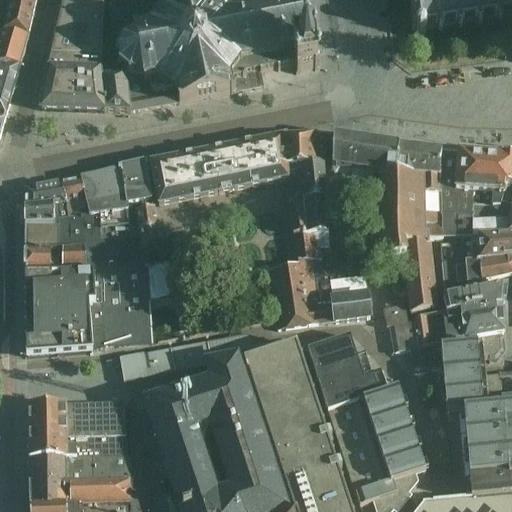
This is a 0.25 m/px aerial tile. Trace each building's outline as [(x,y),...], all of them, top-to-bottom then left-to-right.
[(103,116),(100,81),(99,75),(102,11),(104,0),(65,0),(62,15),(82,16),(84,6),(95,6),(96,33),(98,53),(99,73),(101,94),(103,116)] [(164,97),(176,95),(178,105),(177,106),(178,108),(262,91),(260,77),(261,76),(261,75),(277,71),(276,73),(279,73),(278,71),(294,68),(295,72),(294,73),(294,76),(299,75),(299,74),(313,72),(313,73),(317,72),(317,67),(315,68),(312,54),(313,54),(312,49),(311,50),(309,38),(310,38),(305,14),(303,14),(300,0),(224,0),(224,1),(212,3),(211,0),(157,0),(157,1),(108,10),(116,55),(114,55),(114,58),(117,59),(119,69),(116,71),(117,73),(119,71),(120,71),(127,78),(126,81),(129,82),(130,80),(143,81),(143,84),(142,84),(143,87),(145,87),(145,86),(152,85),(150,89),(151,95),(156,98),(161,97),(161,98),(164,98),(164,97)] [(511,0),(411,0),(413,14),(408,14),(409,18),(413,18),(415,29),(410,29),(411,33),(415,33),(416,37),(417,37),(419,38),(423,37),(426,34),(425,31),(437,29),(437,34),(441,33),(441,29),(457,27),(457,31),(462,30),(461,26),(476,24),(477,28),(481,27),(481,23),(496,21),(497,25),(501,24),(500,20),(511,18),(511,21),(511,0)] [(0,39),(27,43),(28,37),(36,2),(0,1),(0,39)] [(62,15),(58,33),(96,33),(95,6),(84,6),(82,16),(62,15)] [(58,33),(53,53),(98,53),(96,33),(58,33)] [(0,69),(19,71),(27,43),(0,39),(0,69)] [(53,53),(49,73),(77,73),(93,65),(93,73),(99,73),(98,53),(53,53)] [(49,73),(45,92),(101,94),(99,73),(93,73),(93,65),(77,73),(49,73)] [(0,121),(4,122),(9,105),(19,71),(0,69),(0,121)] [(100,81),(103,116),(130,117),(170,109),(168,97),(164,97),(164,98),(161,98),(161,97),(156,98),(151,95),(150,89),(152,85),(145,86),(145,87),(143,87),(142,84),(143,84),(143,81),(130,80),(129,82),(126,81),(127,78),(100,81)] [(41,113),(103,116),(101,94),(45,92),(41,113)] [(331,139),(331,172),(332,172),(333,177),(351,180),(350,184),(361,186),(362,182),(370,183),(371,178),(379,179),(382,265),(404,262),(409,307),(410,317),(435,314),(426,239),(438,239),(439,198),(440,154),(398,150),(331,139)] [(306,238),(326,237),(323,179),(322,169),(323,169),(322,158),(324,158),(324,140),(282,141),(282,142),(149,167),(158,209),(285,185),(287,205),(302,204),(306,237),(306,238)] [(457,157),(440,154),(438,239),(444,239),(470,239),(470,211),(471,195),(455,193),(457,157)] [(455,193),(471,195),(470,211),(498,213),(501,198),(503,192),(511,191),(511,189),(511,160),(500,160),(500,161),(457,157),(455,193)] [(144,169),(120,174),(129,231),(138,229),(135,213),(150,211),(144,169)] [(120,174),(101,179),(111,241),(130,238),(129,231),(120,174)] [(101,179),(83,183),(89,220),(96,220),(99,243),(111,241),(101,179)] [(83,183),(63,187),(67,222),(89,220),(83,183)] [(24,194),(24,212),(55,208),(57,223),(67,222),(63,187),(24,194)] [(511,200),(511,208),(511,215),(511,191),(503,192),(501,198),(511,200)] [(292,239),(293,239),(306,237),(302,204),(287,205),(292,239)] [(24,212),(24,229),(31,229),(31,227),(35,227),(35,229),(43,229),(43,226),(49,226),(49,229),(54,229),(54,223),(57,223),(55,208),(24,212)] [(152,211),(150,211),(135,213),(138,229),(139,237),(140,251),(141,252),(159,251),(152,211)] [(508,227),(470,226),(470,239),(511,240),(511,215),(508,227)] [(24,229),(25,254),(85,252),(86,275),(93,275),(95,308),(100,308),(98,274),(143,271),(141,252),(140,251),(139,237),(130,238),(111,241),(99,243),(96,220),(89,220),(67,222),(57,223),(54,223),(54,229),(49,229),(49,226),(43,226),(43,229),(35,229),(35,227),(31,227),(31,229),(24,229)] [(138,229),(129,231),(130,238),(139,237),(138,229)] [(306,237),(293,239),(296,265),(309,264),(320,263),(318,252),(328,251),(326,237),(306,238),(306,237)] [(511,240),(470,239),(444,239),(444,248),(438,249),(441,267),(511,261),(511,240)] [(25,254),(25,278),(86,275),(85,252),(25,254)] [(511,281),(511,261),(441,267),(443,287),(511,282),(511,281)] [(296,265),(297,269),(297,274),(310,271),(309,264),(296,265)] [(297,269),(267,275),(274,318),(275,328),(276,335),(305,330),(317,329),(316,328),(333,325),(333,327),(368,322),(365,299),(364,299),(362,284),(359,281),(332,284),(329,288),(331,303),(331,308),(315,310),(310,271),(297,274),(297,269)] [(126,348),(151,347),(146,270),(143,271),(98,274),(100,308),(103,350),(103,351),(125,343),(126,348)] [(26,361),(91,356),(91,355),(89,308),(95,308),(93,275),(86,275),(25,278),(26,361)] [(164,287),(151,288),(153,312),(165,311),(164,287)] [(446,318),(413,323),(413,327),(417,354),(503,338),(501,311),(504,311),(508,292),(508,291),(503,291),(444,295),(446,318)] [(91,355),(103,350),(100,308),(95,308),(89,308),(91,355)] [(404,310),(383,314),(383,320),(385,332),(389,332),(394,358),(417,354),(413,327),(407,327),(404,310)] [(501,342),(500,339),(426,352),(427,357),(411,359),(412,378),(425,377),(425,378),(427,378),(427,374),(448,372),(448,375),(452,375),(465,374),(464,366),(485,365),(488,364),(488,367),(489,367),(489,366),(495,365),(503,356),(502,343),(503,343),(503,341),(501,342)] [(306,350),(305,350),(313,375),(355,362),(354,358),(349,340),(317,350),(316,347),(315,347),(315,349),(307,351),(306,350)] [(247,342),(206,350),(209,370),(234,365),(236,370),(243,367),(242,365),(282,352),(281,347),(249,353),(247,342)] [(349,511),(295,348),(282,352),(242,365),(243,367),(236,370),(234,365),(209,370),(208,370),(213,386),(146,409),(180,511),(349,511)] [(174,356),(170,357),(174,377),(199,372),(208,370),(209,370),(206,350),(183,354),(183,356),(174,358),(174,356)] [(355,362),(313,375),(320,396),(371,379),(370,376),(371,376),(364,355),(354,358),(355,362)] [(140,383),(174,377),(170,357),(136,362),(137,365),(129,366),(128,361),(119,363),(123,385),(139,382),(140,383)] [(320,396),(326,416),(387,396),(386,396),(387,396),(379,373),(371,376),(370,376),(371,379),(320,396)] [(475,385),(452,387),(454,416),(457,416),(463,481),(469,481),(469,490),(486,488),(487,492),(509,490),(509,486),(511,485),(511,377),(499,378),(499,377),(497,377),(498,380),(475,382),(475,385)] [(326,416),(353,499),(355,499),(359,511),(372,507),(373,511),(400,511),(410,500),(407,497),(417,485),(414,479),(423,476),(396,393),(387,396),(386,396),(387,396),(326,416)] [(28,410),(28,437),(124,435),(124,408),(78,409),(69,409),(28,410)] [(28,437),(29,463),(63,462),(90,461),(125,461),(124,435),(28,437)] [(141,451),(129,451),(129,461),(129,484),(129,494),(130,506),(129,511),(144,511),(144,494),(141,494),(141,473),(142,473),(141,451)] [(29,463),(29,486),(91,485),(129,484),(129,461),(125,461),(90,461),(63,462),(29,463)] [(29,486),(29,509),(130,506),(129,494),(129,484),(91,485),(29,486)] [(511,511),(511,501),(471,504),(424,508),(420,511),(511,511)]
